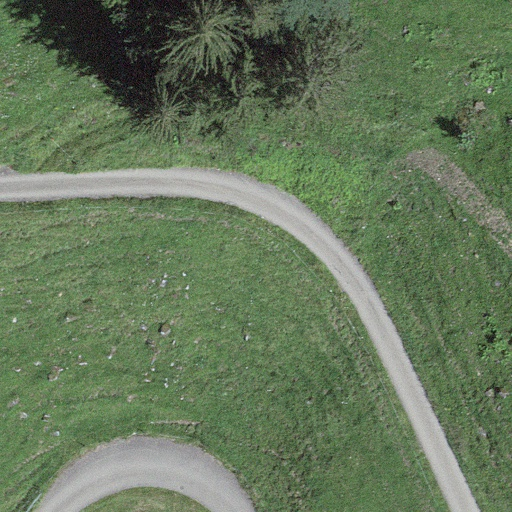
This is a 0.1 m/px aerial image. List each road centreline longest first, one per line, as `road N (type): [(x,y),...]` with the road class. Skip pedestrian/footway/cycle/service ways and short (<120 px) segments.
road 1 (unclassified): [(466,511),(366,297),(308,226),(252,193),(215,183),(0,186)]
road 2 (track): [(0,172),(48,141),(121,116),(190,108),(282,114),(429,153),(511,236)]
road 3 (unclassified): [(52,511),(93,474),(161,462),(193,469),(243,511)]
